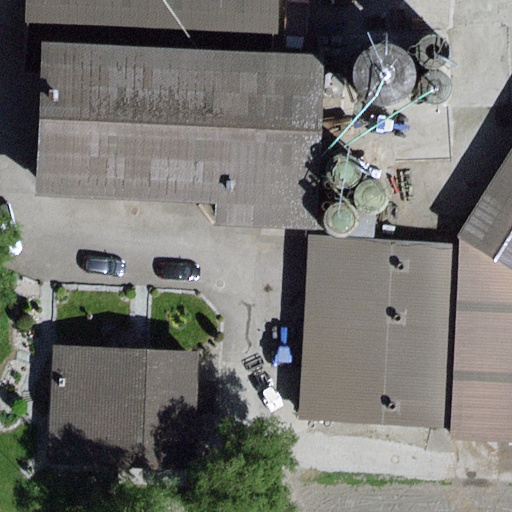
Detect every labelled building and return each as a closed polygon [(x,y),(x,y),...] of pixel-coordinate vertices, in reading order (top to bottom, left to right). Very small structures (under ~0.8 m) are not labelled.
[(278,0),(30,0),(30,25),(277,35),(278,0)] [(437,71),(442,72),(448,70),(453,67),(456,63),(458,57),(458,52),(456,47),(453,42),(449,39),(443,38),(438,38),(433,40),(428,43),(425,48),(424,54),(425,59),(427,65),(431,69),(437,71)] [(357,86),(362,96),(370,103),(380,107),(391,108),(402,104),(410,98),(416,89),(419,80),(418,70),(415,61),(408,53),(400,48),(391,45),(381,46),(371,49),(364,55),(358,65),(356,75),(357,86)] [(326,59),(49,47),(42,199),(221,206),(220,228),(319,232),(326,59)] [(437,110),(442,110),(448,109),(453,106),(456,101),(458,96),(458,91),(456,85),(453,81),(449,78),(443,76),(438,77),(433,79),(428,82),(425,87),(424,93),(425,98),(427,103),(432,107),(437,110)] [(511,153),(459,237),(511,270),(511,153)] [(333,181),(337,186),(341,190),(347,193),(353,193),(359,191),(364,188),(368,183),(370,177),(369,171),(367,165),(363,160),(358,157),(352,156),(346,156),(340,159),(336,164),(333,169),(332,175),(333,181)] [(362,209),(365,215),(370,219),(376,221),(382,221),(388,220),(393,216),(396,211),(398,205),(398,199),(396,193),(392,188),(386,185),(380,184),(374,185),(369,187),(364,192),(362,197),(361,203),(362,209)] [(326,227),(329,232),(333,236),(339,238),(345,239),(351,237),(356,234),(360,228),(362,222),(362,216),(359,211),(355,206),(350,203),(344,201),(338,202),(332,205),(328,209),(325,215),(324,221),(326,227)] [(511,270),(459,237),(463,250),(452,427),(453,440),(511,444),(511,270)] [(463,250),(312,241),(301,417),(452,427),(463,250)] [(199,355),(55,349),(50,465),(194,471),(199,355)]
